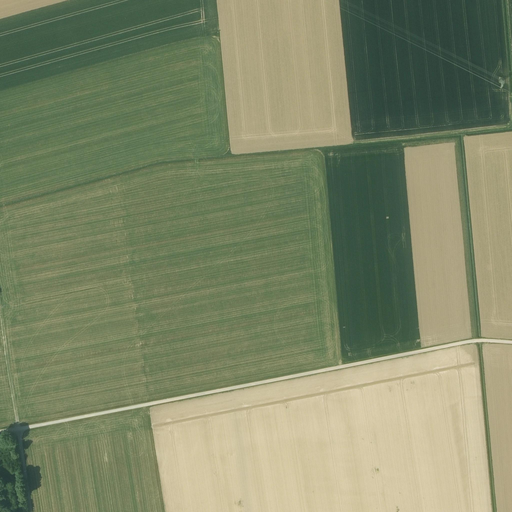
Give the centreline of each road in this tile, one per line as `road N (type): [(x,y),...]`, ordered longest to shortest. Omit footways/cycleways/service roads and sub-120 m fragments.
road 1 (unclassified): [(19,428),(477,338),(511,340)]
road 2 (track): [(477,338),(494,511)]
road 3 (track): [(511,125),(356,141)]
road 4 (track): [(19,428),(0,295)]
